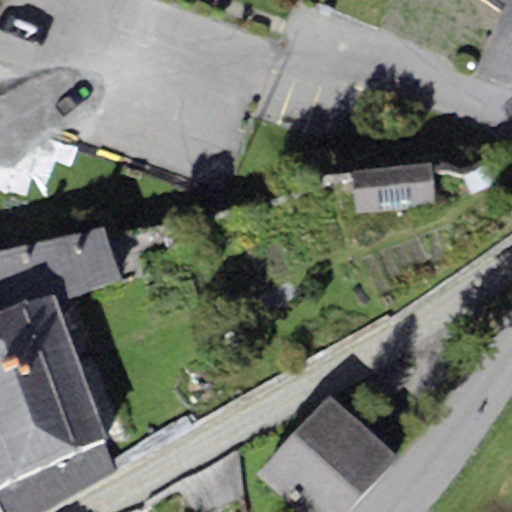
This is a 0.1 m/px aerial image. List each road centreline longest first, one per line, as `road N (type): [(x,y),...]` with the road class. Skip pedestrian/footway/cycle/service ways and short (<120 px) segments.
road 1 (residential): [(82,511),(349,373),(511,265)]
road 2 (tertiary): [(511,354),(395,511)]
